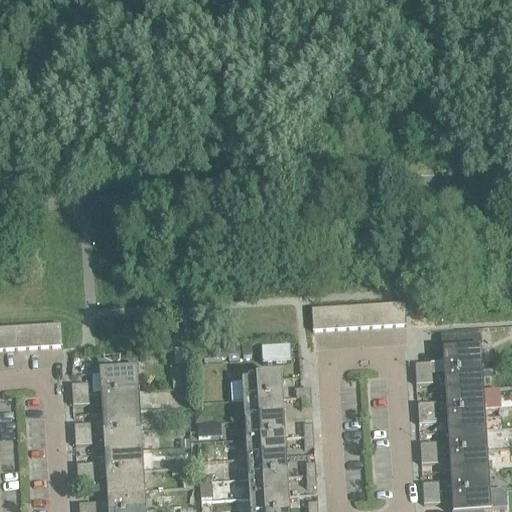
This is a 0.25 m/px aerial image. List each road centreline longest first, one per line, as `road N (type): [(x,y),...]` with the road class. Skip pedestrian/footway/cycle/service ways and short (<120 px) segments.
road 1 (residential): [(404,511),(394,358),(325,363)]
road 2 (residential): [(325,363),(335,511)]
road 3 (residential): [(50,375),(59,511)]
